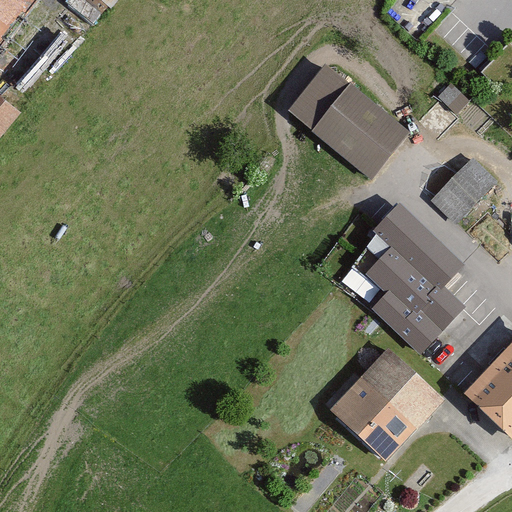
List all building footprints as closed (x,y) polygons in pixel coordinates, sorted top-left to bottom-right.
[(0,0),(0,24),(17,0),(0,0)] [(403,125),(318,57),(278,104),(364,169),(403,125)] [(0,114),(10,103),(0,93),(0,114)] [(490,172),(447,126),(406,172),(453,213),(490,172)] [(459,295),(413,252),(364,300),(416,344),(459,295)] [(440,392),(383,339),(328,397),(384,455),(440,392)] [(511,357),(476,399),(511,435),(511,357)]
